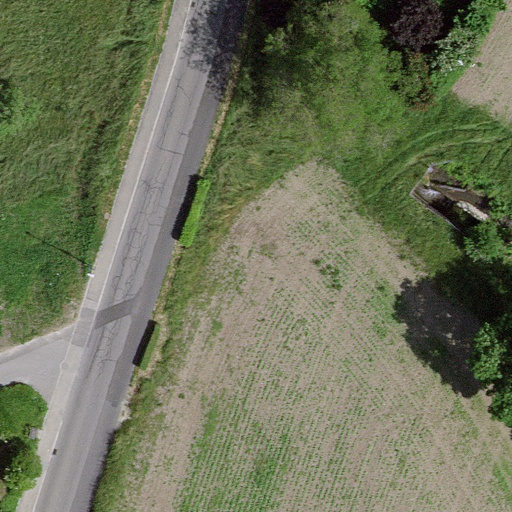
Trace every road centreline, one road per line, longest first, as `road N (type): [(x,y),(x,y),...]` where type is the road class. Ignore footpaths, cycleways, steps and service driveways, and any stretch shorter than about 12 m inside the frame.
road 1 (tertiary): [(108,370),(221,0)]
road 2 (tertiary): [(63,511),(108,370)]
